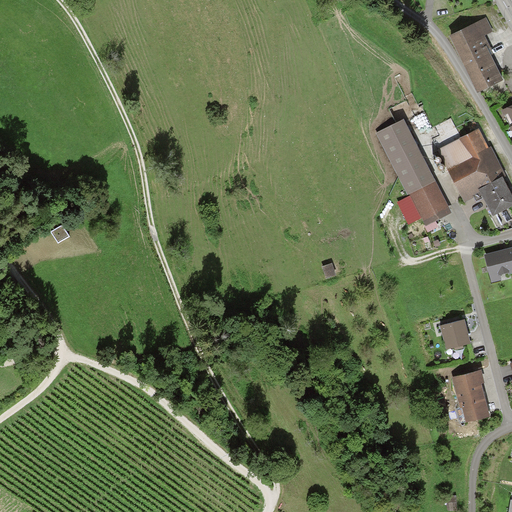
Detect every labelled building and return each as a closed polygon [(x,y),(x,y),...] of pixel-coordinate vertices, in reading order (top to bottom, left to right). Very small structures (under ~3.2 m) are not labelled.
[(482,21),(450,35),(477,92),(503,79),(483,36),(488,34),(482,21)] [(404,120),(377,134),(408,193),(411,192),(412,196),(398,203),(409,224),(423,217),(427,224),(451,211),(404,120)] [(489,147),(480,129),(439,150),(466,202),(475,198),(477,202),(484,198),(493,215),(511,205),(511,194),(503,178),(507,176),(492,146),(489,147)] [(60,227),(50,233),(56,243),(67,236),(60,227)] [(511,247),(485,254),(492,282),(502,279),(501,275),(509,273),(509,274),(511,273),(511,247)] [(320,266),(323,278),(333,276),(329,263),(320,266)] [(461,322),(440,327),(446,348),(466,342),(461,322)] [(453,379),(465,422),(487,416),(478,383),(481,383),(478,372),(453,379)]
